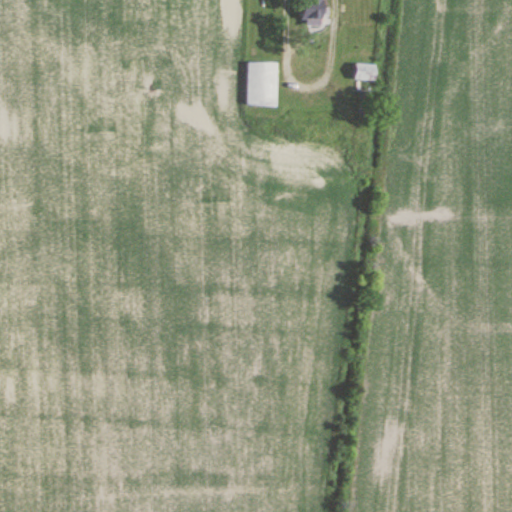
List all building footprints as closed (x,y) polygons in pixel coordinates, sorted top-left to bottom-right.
[(324,26),(323,0),(302,0),(303,26),(324,26)] [(246,107),(276,107),(276,63),(246,63),(246,107)] [(355,81),(374,81),(374,65),(355,65),(355,81)] [(287,120),(287,149),(339,149),(339,120),(287,120)] [(358,143),(373,143),(373,122),(358,122),(358,143)]
